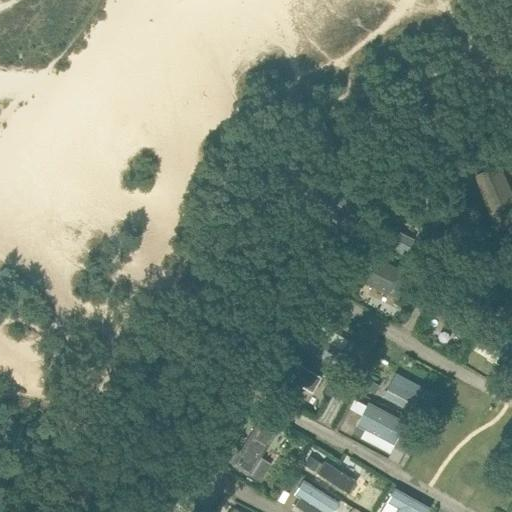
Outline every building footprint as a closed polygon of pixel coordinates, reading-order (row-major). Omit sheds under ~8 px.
[(474,176),(495,224),(511,216),(511,202),(497,167),(474,176)] [(319,191),(311,203),(319,208),(321,208),(339,219),(339,221),(351,229),(359,217),(349,211),(356,199),(316,173),(308,185),(319,191)] [(331,240),(325,250),(332,254),(338,244),(331,240)] [(449,269),(479,289),(490,273),(461,252),(449,269)] [(353,276),(397,298),(408,274),(365,253),(353,276)] [(425,267),(413,267),(413,279),(425,279),(425,267)] [(511,341),(487,329),(477,349),(511,367),(511,365),(511,341)] [(345,372),(341,380),(351,386),(356,379),(345,372)] [(327,380),(321,390),(332,396),(337,386),(327,380)] [(367,380),(363,387),(375,393),(379,386),(367,380)] [(355,400),(350,409),(362,415),(357,424),(365,429),(393,443),(404,422),(368,403),(367,406),(355,400)] [(233,463),(259,480),(270,463),(260,457),(276,432),(259,421),(233,463)] [(511,433),(500,428),(490,449),(506,457),(511,444),(511,433)] [(193,454),(185,450),(156,503),(169,511),(173,504),(189,475),(195,465),(188,461),(193,454)] [(310,457),(304,466),(314,472),(320,463),(310,457)] [(328,459),(319,475),(352,493),(361,477),(328,459)] [(501,511),(504,511),(511,497),(511,478),(494,470),(479,500),(501,511)] [(294,476),(289,483),(295,486),(300,479),(294,476)] [(314,511),(337,511),(344,501),(305,478),(293,499),(314,511)] [(427,511),(429,508),(394,488),(387,501),(398,507),(395,511),(427,511)]
